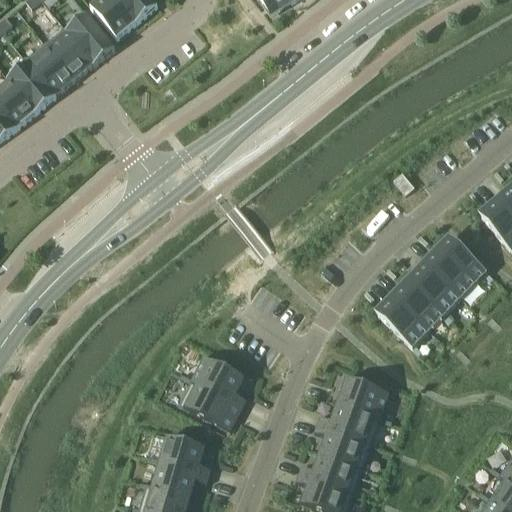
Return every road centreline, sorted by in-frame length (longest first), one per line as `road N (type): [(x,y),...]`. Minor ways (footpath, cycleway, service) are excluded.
road 1 (residential): [(511,141),(378,255),(328,319),(304,359),(245,511)]
road 2 (tertiary): [(407,0),(263,108)]
road 3 (residential): [(89,101),(196,12),(200,0)]
road 4 (tertiary): [(172,200),(263,108)]
road 5 (tertiary): [(263,108),(156,180)]
